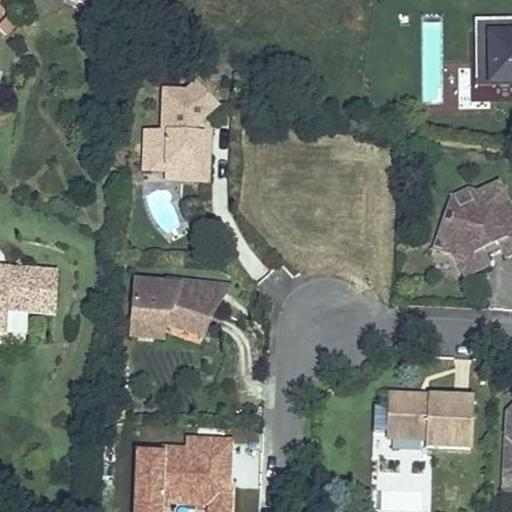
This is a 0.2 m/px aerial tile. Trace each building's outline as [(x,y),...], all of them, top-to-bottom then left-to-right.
[(71,0),(101,11),(105,0),(71,0)] [(173,38),(181,22),(144,6),(137,21),(173,38)] [(511,22),(475,23),(475,82),(511,82),(511,22)] [(209,121),(224,109),(204,84),(193,94),(171,92),(168,133),(150,132),(147,169),(170,171),(171,166),(204,169),(207,137),(199,137),(200,124),(206,124),(209,121)] [(209,121),(206,124),(200,124),(199,137),(207,137),(204,169),(171,166),(170,171),(169,181),(211,185),(216,130),(209,121)] [(511,218),(510,218),(495,183),(474,192),(470,202),(457,208),(447,205),(434,247),(455,256),(463,274),(484,265),(484,260),(478,246),(494,240),(500,253),(506,254),(511,251),(511,218)] [(474,192),(465,188),(451,194),(447,205),(457,208),(470,202),(474,192)] [(500,253),(494,240),(478,246),(484,260),(500,253)] [(0,327),(4,328),(6,316),(53,319),(57,276),(8,272),(7,286),(0,285),(0,327)] [(130,281),(129,340),(216,342),(217,283),(130,281)] [(418,398),(389,396),(387,441),(426,443),(426,449),(470,451),(472,400),(429,398),(429,403),(417,403),(418,398)] [(511,408),(506,414),(502,475),(511,477),(511,408)] [(385,438),(385,411),(373,411),(373,438),(385,438)] [(231,511),(235,441),(174,439),(173,457),(133,455),(130,511),(165,511),(165,508),(198,509),(198,511),(231,511)] [(424,511),(428,478),(382,474),(379,511),(424,511)] [(511,477),(502,475),(502,491),(511,493),(511,477)]
